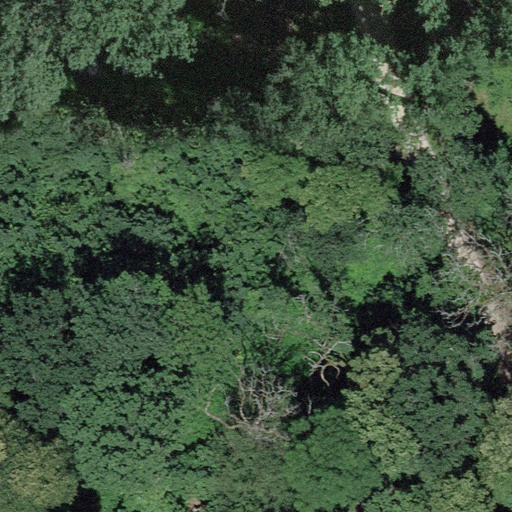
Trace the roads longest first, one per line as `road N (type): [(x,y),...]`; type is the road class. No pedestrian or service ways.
road 1 (track): [(115,511),(329,274),(443,167)]
road 2 (track): [(392,0),(434,145),(511,324)]
